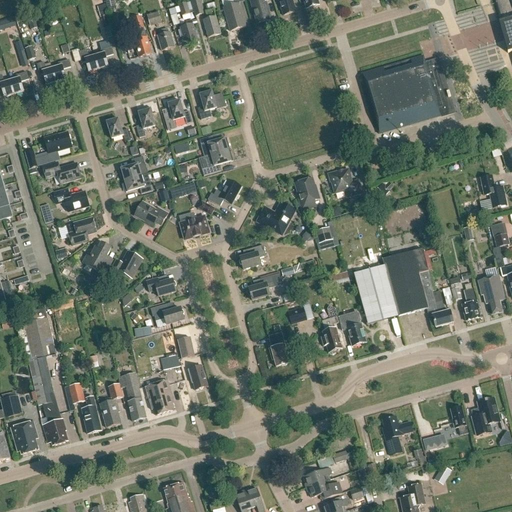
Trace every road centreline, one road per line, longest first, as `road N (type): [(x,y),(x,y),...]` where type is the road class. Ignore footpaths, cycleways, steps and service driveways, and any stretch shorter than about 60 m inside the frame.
road 1 (tertiary): [(253,426),(332,404),(375,369),(429,355),(470,362),(499,356)]
road 2 (tertiary): [(0,479),(153,435),(190,442),(253,426)]
road 3 (residential): [(264,457),(187,462),(22,511)]
road 4 (residential): [(472,381),(332,421),(264,457)]
road 5 (residential): [(235,62),(442,1)]
road 6 (residential): [(182,258),(117,228),(79,107)]
road 7 (residential): [(220,247),(260,177),(235,62)]
road 8 (residential): [(79,107),(235,62)]
road 9 (residential): [(511,146),(483,102),(442,1)]
road 10 (residential): [(241,388),(213,373),(182,258)]
road 11 (residential): [(241,388),(253,366),(220,247)]
